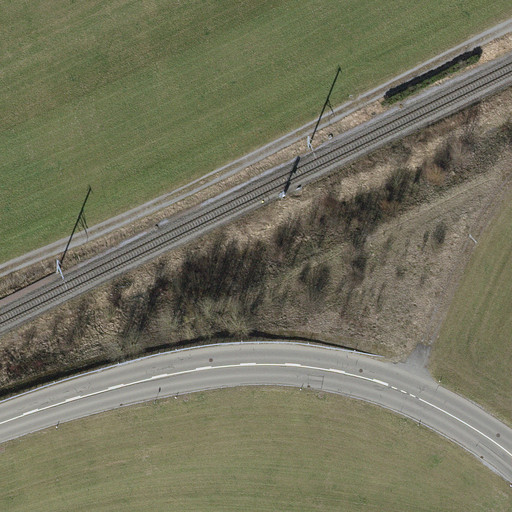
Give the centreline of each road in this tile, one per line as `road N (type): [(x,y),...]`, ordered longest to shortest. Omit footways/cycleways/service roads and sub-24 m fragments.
road 1 (track): [(0,271),(252,159),(511,23)]
road 2 (tertiary): [(511,454),(406,391),(286,364),(196,368),(0,422)]
road 3 (track): [(406,391),(454,270),(511,176)]
